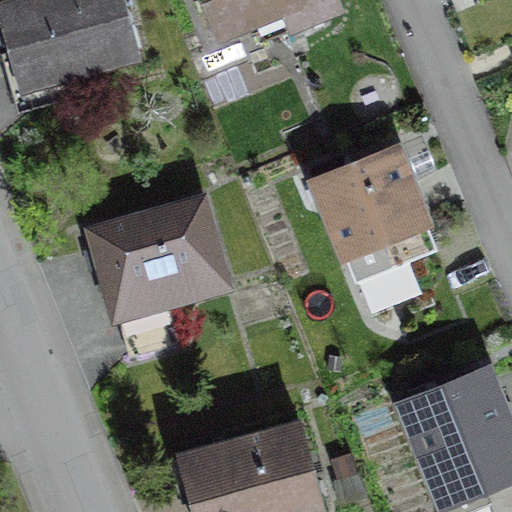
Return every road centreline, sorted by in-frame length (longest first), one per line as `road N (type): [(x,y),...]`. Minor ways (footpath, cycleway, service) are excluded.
road 1 (residential): [(511,266),(404,0)]
road 2 (residential): [(82,511),(0,308)]
